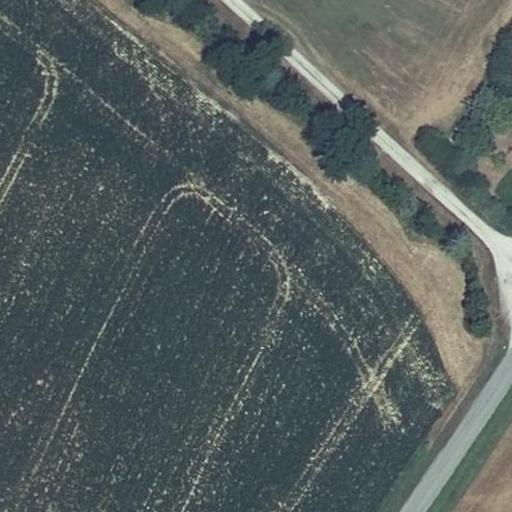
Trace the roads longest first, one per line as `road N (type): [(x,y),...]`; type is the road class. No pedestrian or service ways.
road 1 (track): [(228,0),(511,253)]
road 2 (tertiary): [(511,363),(412,511)]
